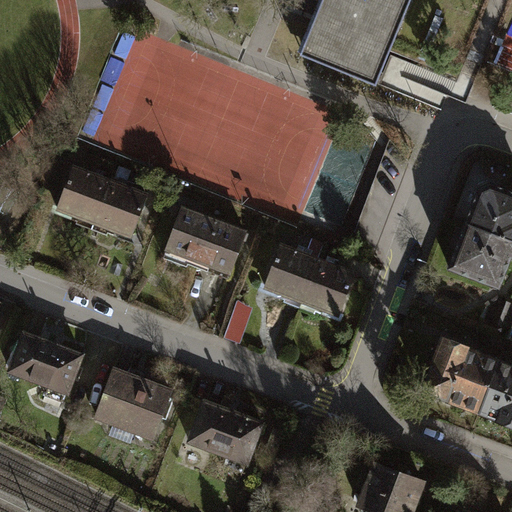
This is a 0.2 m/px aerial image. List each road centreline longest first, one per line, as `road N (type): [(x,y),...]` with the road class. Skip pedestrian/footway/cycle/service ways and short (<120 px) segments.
road 1 (residential): [(0,279),(352,412)]
road 2 (residential): [(352,412),(448,144),(461,131),(511,141)]
road 3 (residential): [(352,412),(511,473)]
